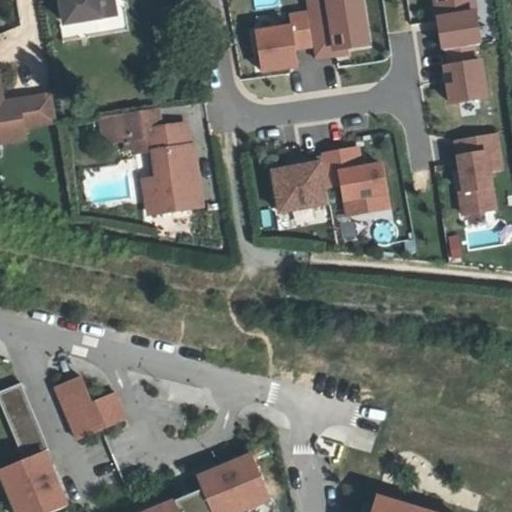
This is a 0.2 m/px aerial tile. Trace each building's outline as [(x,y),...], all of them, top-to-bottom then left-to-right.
[(66,0),(71,24),(106,18),(103,0),(66,0)] [(103,0),(106,18),(121,15),(118,0),(103,0)] [(319,0),(306,2),(307,11),(329,7),(327,0),(319,0)] [(327,0),(329,7),(307,11),(308,13),(313,46),(315,59),(337,55),(337,50),(369,45),(361,0),(327,0)] [(434,0),(443,50),(480,44),(472,0),(434,0)] [(296,49),(313,46),(308,13),(275,19),(277,30),(255,33),(262,73),(299,67),(296,49)] [(442,99),(486,96),(483,56),(440,58),(442,99)] [(26,117),(59,111),(54,84),(19,90),(21,97),(10,99),(5,92),(0,66),(0,118),(0,119),(3,132),(27,129),(26,117)] [(19,90),(5,92),(10,99),(21,97),(19,90)] [(126,128),(133,128),(153,126),(157,173),(146,174),(149,209),(198,205),(193,145),(188,145),(186,122),(161,124),(159,104),(113,109),(114,118),(125,116),(125,120),(126,128)] [(113,109),(101,110),(103,123),(125,120),(125,116),(114,118),(113,109)] [(133,128),(126,128),(124,129),(125,142),(134,141),(133,128)] [(493,172),(502,171),(499,132),(451,136),(458,213),(496,210),(493,172)] [(358,148),(322,155),(323,157),(328,187),(343,184),(346,200),(348,200),(368,196),(371,211),(390,208),(382,164),(362,168),(358,148)] [(328,187),(323,157),(303,161),(304,165),(287,168),(273,171),(281,212),(331,203),(328,187)] [(368,196),(348,200),(351,215),(371,211),(368,196)] [(82,373),(57,384),(79,437),(128,416),(117,389),(93,399),(82,373)] [(23,380),(0,389),(0,395),(26,457),(45,449),(51,446),(23,380)] [(47,511),(68,503),(45,449),(26,457),(2,467),(20,511),(47,511)] [(254,452),(199,475),(204,486),(215,511),(231,511),(272,495),(254,452)] [(215,511),(204,486),(142,511),(215,511)] [(436,511),(380,495),(374,511),(436,511)]
